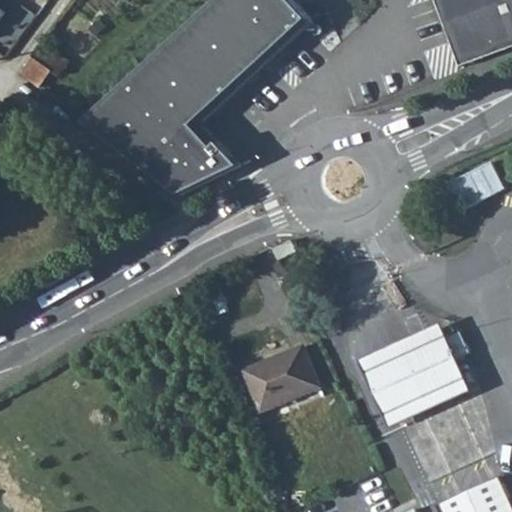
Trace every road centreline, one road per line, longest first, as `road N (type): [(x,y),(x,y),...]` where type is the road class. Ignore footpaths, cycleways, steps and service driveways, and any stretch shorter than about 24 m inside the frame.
road 1 (tertiary): [(308,191),(190,239),(0,345)]
road 2 (track): [(190,239),(172,213),(0,80)]
road 3 (tertiary): [(511,99),(375,164)]
